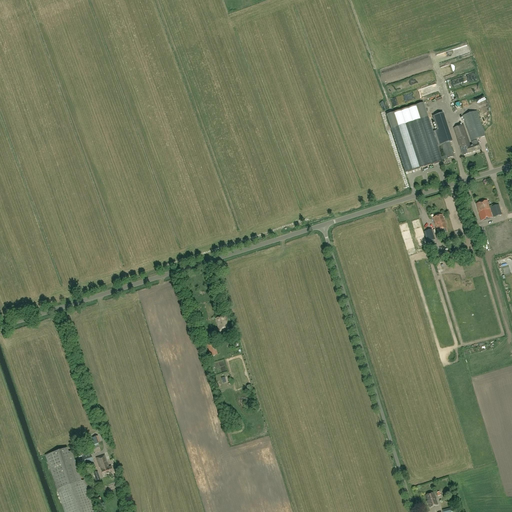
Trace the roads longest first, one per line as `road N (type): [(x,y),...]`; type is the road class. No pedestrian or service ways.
road 1 (unclassified): [(0,326),(323,225)]
road 2 (unclassified): [(412,511),(323,225)]
road 3 (unclassified): [(323,225),(511,165)]
